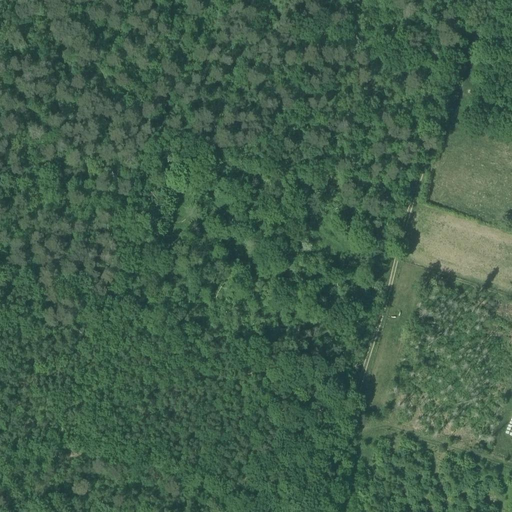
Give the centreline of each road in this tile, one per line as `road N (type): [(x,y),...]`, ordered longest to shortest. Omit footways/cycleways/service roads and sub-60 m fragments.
road 1 (unknown): [(0,269),(362,373)]
road 2 (track): [(323,511),(425,162)]
road 3 (unknown): [(0,432),(281,511)]
road 4 (unknown): [(18,0),(9,51),(33,131),(0,166)]
road 5 (track): [(425,162),(472,0)]
